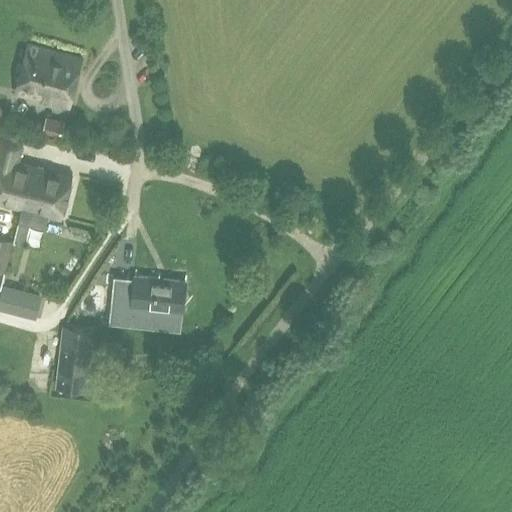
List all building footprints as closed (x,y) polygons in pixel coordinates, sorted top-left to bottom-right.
[(69,107),(83,59),(29,44),(15,92),(69,107)] [(46,117),(42,131),(59,136),(63,122),(46,117)] [(18,159),(21,149),(21,148),(22,146),(22,144),(22,142),(21,141),(20,139),(19,138),(17,136),(14,135),(13,135),(10,135),(8,135),(6,136),(5,137),(3,139),(3,140),(2,142),(0,149),(0,202),(22,208),(19,222),(45,229),(49,215),(60,219),(72,174),(18,159)] [(0,287),(4,272),(13,240),(0,236),(0,287)] [(115,276),(110,320),(131,322),(133,307),(182,311),(184,295),(186,281),(134,275),(134,278),(115,276)] [(0,295),(0,308),(36,318),(42,293),(27,289),(24,302),(0,295)] [(63,326),(56,386),(72,387),(74,371),(88,372),(93,330),(63,326)]
